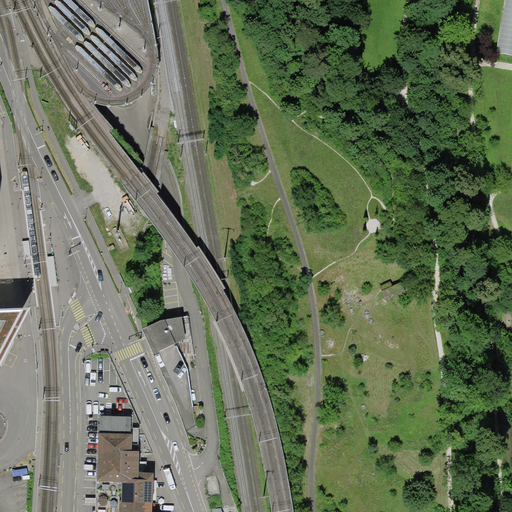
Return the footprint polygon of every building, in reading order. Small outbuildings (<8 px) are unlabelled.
[(511,0),(504,0),(495,51),(511,54),(511,0)] [(401,282),(382,290),(387,301),(406,292),(401,282)] [(0,365),(30,308),(0,309),(0,365)] [(162,319),(145,326),(156,351),(186,338),(184,333),(181,317),(162,319)] [(133,416),(98,415),(94,511),(141,511),(143,473),(141,473),(142,451),(135,450),(135,428),(132,428),(133,416)]
